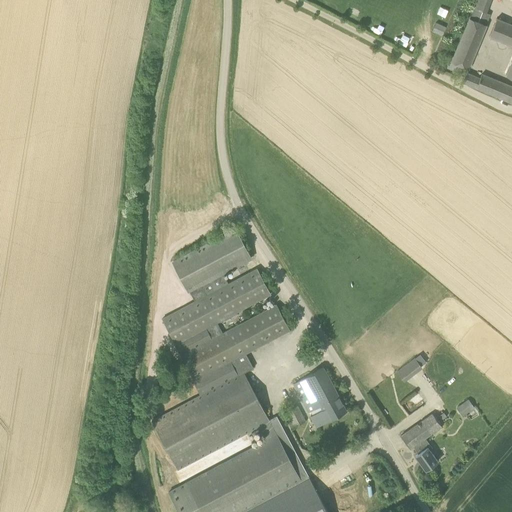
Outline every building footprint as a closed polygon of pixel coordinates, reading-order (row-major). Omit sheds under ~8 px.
[(489,11),(469,4),(464,16),(470,18),(452,62),(468,69),(486,25),(484,24),(489,11)] [(347,16),(356,20),(359,11),(351,8),(347,16)] [(511,24),(497,18),(489,36),(511,45),(511,60),(506,74),(511,76),(511,24)] [(435,23),(432,30),(442,34),(445,26),(435,23)] [(511,86),(482,74),(480,78),(467,73),(463,82),(511,103),(511,86)] [(257,268),(228,284),(222,273),(252,258),(236,228),(174,261),(195,301),(162,319),(176,344),(175,345),(181,355),(182,355),(195,380),(193,381),(201,395),(152,421),(178,469),(258,426),(266,440),(185,483),(169,492),(179,511),(239,511),(301,479),(269,420),(244,373),(253,368),(246,353),(290,330),(277,305),(223,333),(217,322),(271,294),(257,268)] [(415,356),(396,370),(404,381),(423,367),(415,356)] [(311,416),(317,427),(347,411),(323,367),(294,383),(309,412),(321,406),(323,410),(311,416)] [(462,416),(475,407),(468,399),(456,407),(462,416)] [(298,406),(286,411),(294,428),(306,422),(298,406)] [(425,438),(441,426),(432,414),(401,435),(410,448),(414,446),(418,453),(415,456),(425,470),(438,461),(430,450),(432,448),(425,438)] [(301,479),(239,511),(328,511),(314,485),(309,477),(277,416),(269,420),(301,479)]
